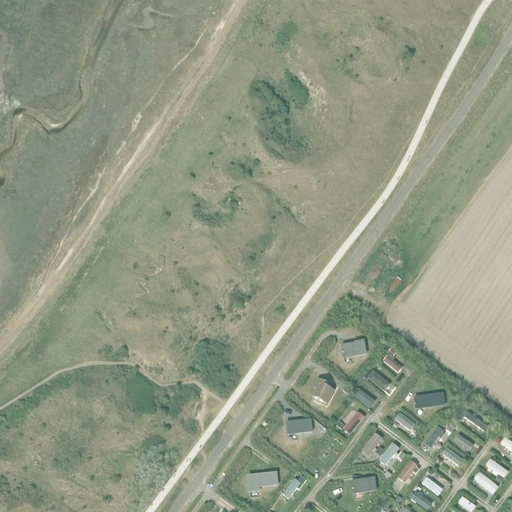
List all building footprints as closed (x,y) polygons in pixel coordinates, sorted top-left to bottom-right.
[(351,346),(341,348),(342,354),(341,354),(342,355),(343,355),(343,360),(365,356),(363,343),(355,344),(355,346),(351,347),(351,346)] [(317,392),(313,400),(317,402),(319,403),(327,406),(326,405),(330,398),(331,399),(334,393),(326,389),(327,386),(318,381),(314,390),(317,392)] [(432,397),(432,398),(423,400),(422,399),(414,400),(415,411),(444,407),(442,396),(432,397)] [(296,424),(286,425),(287,430),(286,430),(286,432),(287,432),(288,437),(312,434),(310,422),(296,424)] [(339,423),(336,427),(341,432),(345,428),(339,423)] [(275,475),(247,478),(249,489),(248,490),(249,493),(258,492),(258,489),(277,487),(275,475)] [(374,480),(352,483),(352,489),(352,491),(353,491),(353,495),(376,492),(374,480)]
